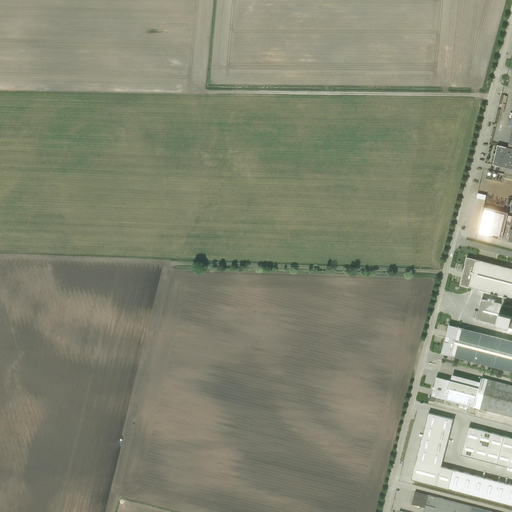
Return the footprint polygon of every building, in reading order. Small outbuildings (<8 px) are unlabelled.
[(508,213),(483,207),(477,233),(502,239),(506,222),(510,223),(507,238),(508,238),(508,241),(511,241),(511,130),(508,148),(497,145),(495,154),(493,153),(492,156),(495,157),(493,165),(511,169),(511,216),(507,215),(508,213)] [(511,268),(467,257),(460,285),(504,296),(502,304),(482,298),(476,319),(511,328),(511,340),(449,325),(447,334),(446,335),(445,336),(445,338),(445,339),(446,339),(442,354),(511,371),(511,268)] [(479,388),(450,380),(446,400),(511,416),(511,385),(481,378),(479,388)] [(511,484),(453,469),(440,466),(452,419),(429,413),(412,479),(511,505),(511,484)] [(511,438),(470,427),(462,454),(511,467),(511,438)] [(496,511),(415,491),(412,504),(425,508),(423,511),(496,511)]
